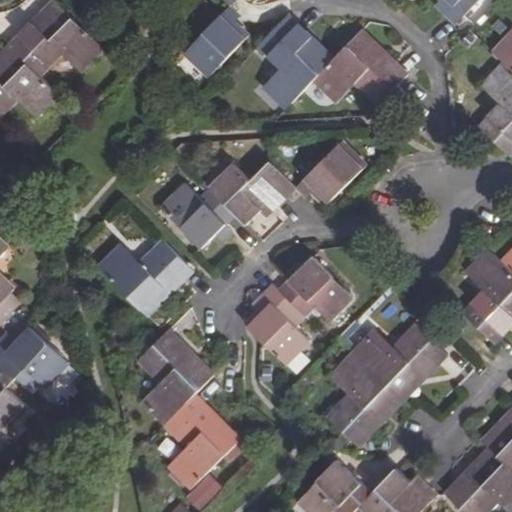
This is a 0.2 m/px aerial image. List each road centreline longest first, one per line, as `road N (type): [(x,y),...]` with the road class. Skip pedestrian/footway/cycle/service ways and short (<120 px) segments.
road 1 (residential): [(317,0),(392,12),(431,46),(451,205)]
road 2 (residential): [(451,205),(286,236),(230,291),(222,314)]
